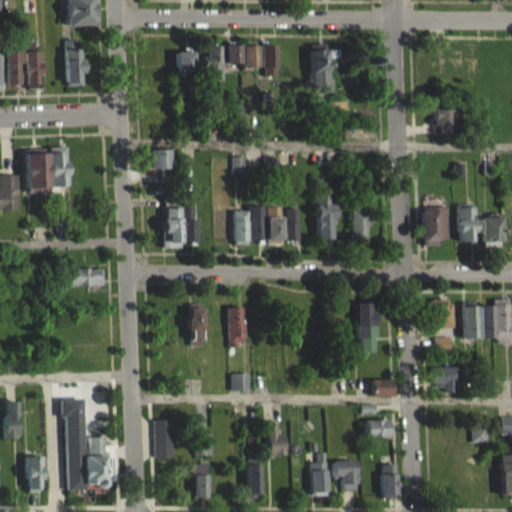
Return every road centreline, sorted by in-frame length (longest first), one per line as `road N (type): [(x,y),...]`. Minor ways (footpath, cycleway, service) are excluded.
road 1 (residential): [(114,0),(133,511)]
road 2 (residential): [(393,0),(411,511)]
road 3 (residential): [(115,17),(511,18)]
road 4 (residential): [(511,271),(125,268)]
